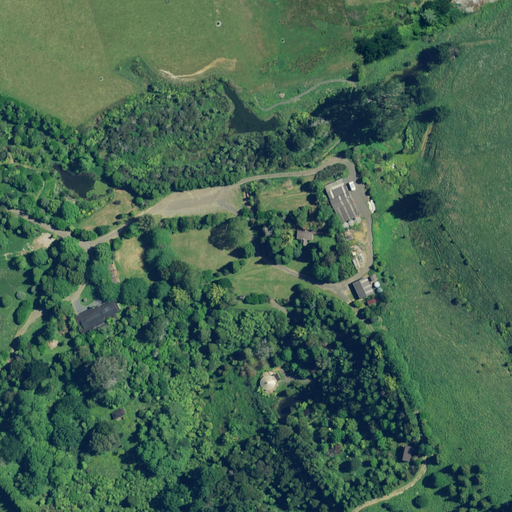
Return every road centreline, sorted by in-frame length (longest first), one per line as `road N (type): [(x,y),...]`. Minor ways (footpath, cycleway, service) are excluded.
road 1 (track): [(335,284),(381,347),(422,450),(410,483),(354,511)]
road 2 (track): [(334,159),(367,136),(402,156),(420,153),(437,111),(453,101),(449,87),(457,75)]
